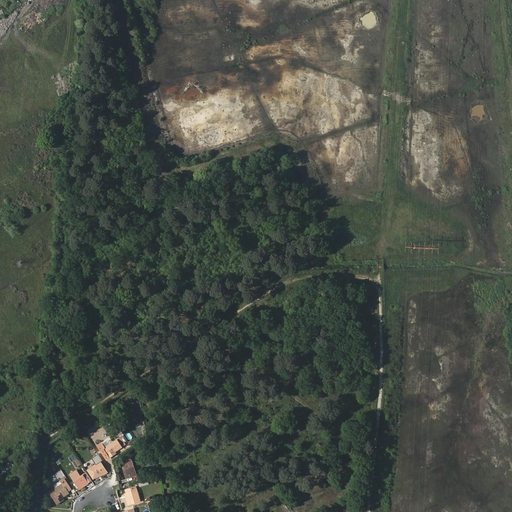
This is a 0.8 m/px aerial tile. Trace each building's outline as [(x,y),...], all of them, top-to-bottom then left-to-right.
[(113,453),(116,452),(123,447),(118,439),(101,451),(105,458),(108,456),(110,458),(114,455),(113,453)] [(88,470),(94,479),(100,474),(101,476),(108,472),(101,462),(88,470)] [(126,469),(128,476),(137,474),(133,462),(123,465),(124,470),(126,469)] [(80,488),(90,481),(92,480),(87,473),(82,476),(78,470),(71,474),(80,488)] [(62,496),(69,491),(64,484),(51,492),(58,504),(65,500),(63,498),(62,496)] [(126,491),(127,494),(129,501),(127,502),(128,505),(139,502),(136,488),(126,491)]
